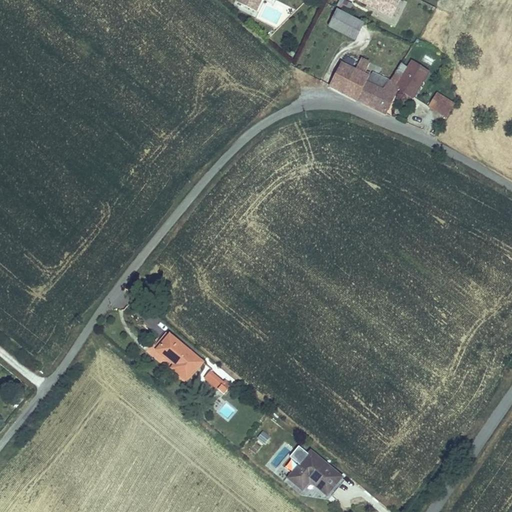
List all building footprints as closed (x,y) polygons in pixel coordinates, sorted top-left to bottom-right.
[(273,0),(238,0),(237,2),(257,12),(262,0),(270,0),(273,1),(273,0)] [(342,0),(341,0),(339,8),(351,11),(353,4),(342,0)] [(397,4),(386,0),(349,0),(392,17),(397,4)] [(355,39),(363,23),(337,10),(329,26),(355,39)] [(374,23),(375,20),(379,13),(375,11),(369,21),(374,23)] [(327,69),(334,60),(324,52),(317,61),(327,69)] [(383,90),(389,81),(373,73),(370,76),(366,74),(370,63),(362,60),(356,71),(342,64),(330,86),(357,100),(367,82),(383,90)] [(318,82),(327,69),(317,61),(307,73),(318,82)] [(420,87),(429,72),(413,62),(409,68),(402,79),(395,74),(390,82),(389,82),(383,90),(367,82),(357,100),(386,114),(398,88),(409,95),(416,85),(420,87)] [(402,79),(409,68),(402,63),(396,73),(395,74),(402,79)] [(413,98),(420,87),(416,85),(409,95),(413,98)] [(447,117),(455,105),(438,94),(429,107),(447,117)] [(169,345),(174,338),(170,335),(165,342),(169,345)] [(203,362),(174,338),(169,345),(165,342),(158,350),(173,363),(174,362),(176,364),(175,365),(173,369),(188,381),(203,362)] [(224,383),(211,372),(206,379),(224,395),(228,390),(223,385),(224,383)] [(264,443),(269,437),(263,432),(259,438),(264,443)] [(297,446),(290,460),(301,464),(307,451),(297,446)] [(341,478),(316,457),(314,459),(310,455),(290,478),(303,489),(312,478),(317,482),(315,484),(327,494),(341,478)]
